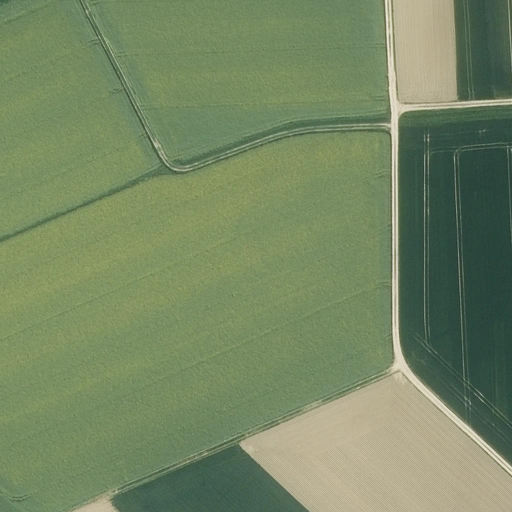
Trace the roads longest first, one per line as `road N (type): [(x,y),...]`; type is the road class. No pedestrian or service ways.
road 1 (track): [(81,0),(168,164),(203,163),(281,132),(393,125)]
road 2 (track): [(393,109),(400,369),(511,470)]
